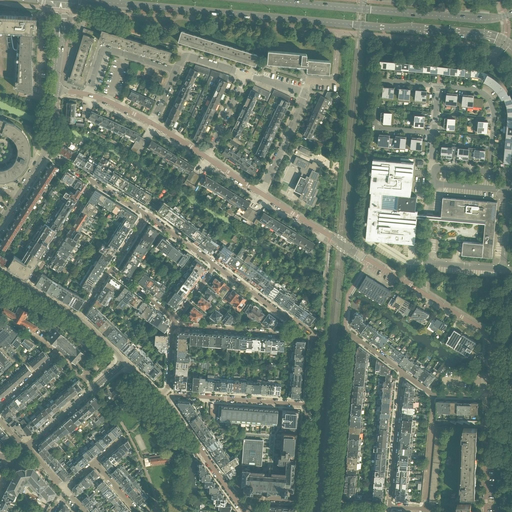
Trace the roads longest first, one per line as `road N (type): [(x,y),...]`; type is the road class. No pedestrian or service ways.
road 1 (primary): [(83,0),(481,34),(511,46)]
road 2 (residential): [(244,511),(165,403),(177,395),(306,404)]
road 3 (residential): [(173,325),(295,334),(287,318),(214,265)]
road 4 (residential): [(338,506),(355,338),(404,373)]
road 5 (primary): [(452,17),(258,0)]
road 6 (residential): [(422,292),(260,193)]
road 7 (residential): [(434,133),(374,128),(379,80),(438,86)]
road 8 (residential): [(245,511),(261,497),(299,496),(306,404)]
road 9 (residential): [(488,395),(489,336),(422,292)]
road 10 (residential): [(404,373),(388,507)]
road 11 (residential): [(87,95),(103,49),(176,70)]
road 12 (residential): [(26,287),(93,182)]
road 13 (unclassified): [(0,12),(39,16),(38,83),(53,93)]
road 14 (residential): [(489,171),(489,100),(438,86)]
road 15 (residential): [(123,361),(163,392),(173,325)]
